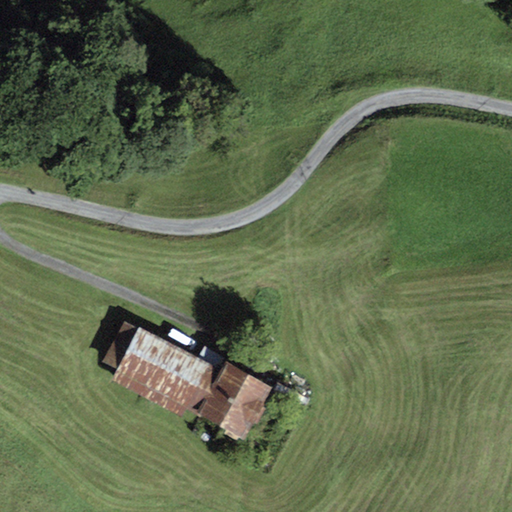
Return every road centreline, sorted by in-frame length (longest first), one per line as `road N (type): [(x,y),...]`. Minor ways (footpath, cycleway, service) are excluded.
road 1 (track): [(511,110),(391,94),(348,117),(275,201),(218,226),(140,223),(0,188)]
road 2 (track): [(0,238),(204,349)]
